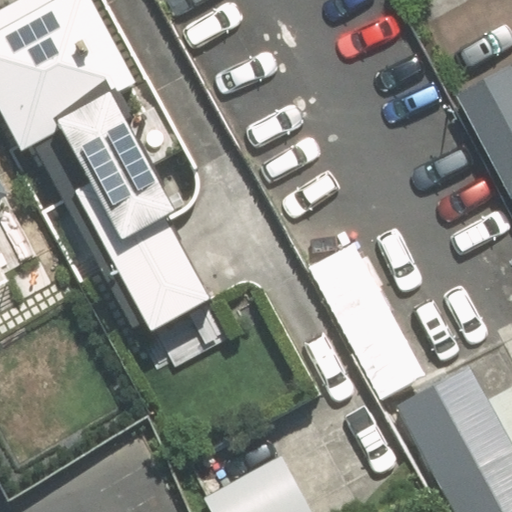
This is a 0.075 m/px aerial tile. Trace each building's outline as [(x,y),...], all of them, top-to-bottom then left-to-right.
[(74,187),(150,333),(204,305),(158,217),(167,212),(114,110),(139,97),(88,0),(60,0),(0,31),(0,115),(22,157),(61,137),(84,182),(74,187)] [(511,65),(453,97),(511,205),(511,65)] [(420,372),(357,247),(314,269),(376,394),(420,372)] [(511,511),(511,436),(473,365),(395,406),(452,511),(511,511)] [(209,511),(312,511),(283,455),(201,497),(209,511)]
